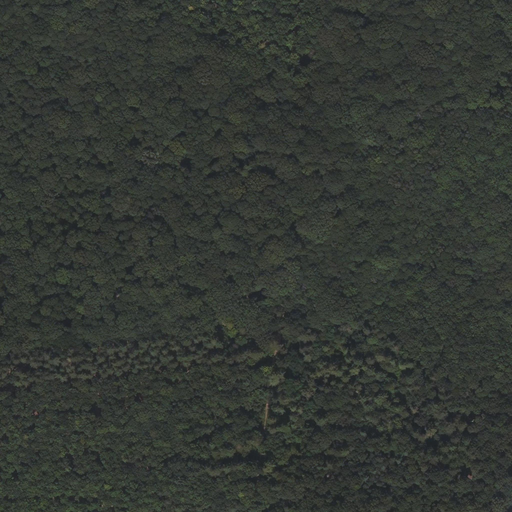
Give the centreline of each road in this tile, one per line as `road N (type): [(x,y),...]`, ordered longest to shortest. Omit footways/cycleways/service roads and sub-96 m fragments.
road 1 (track): [(511,192),(146,0)]
road 2 (track): [(511,62),(429,103),(302,240)]
road 3 (track): [(302,240),(247,511)]
road 4 (track): [(326,0),(302,240)]
